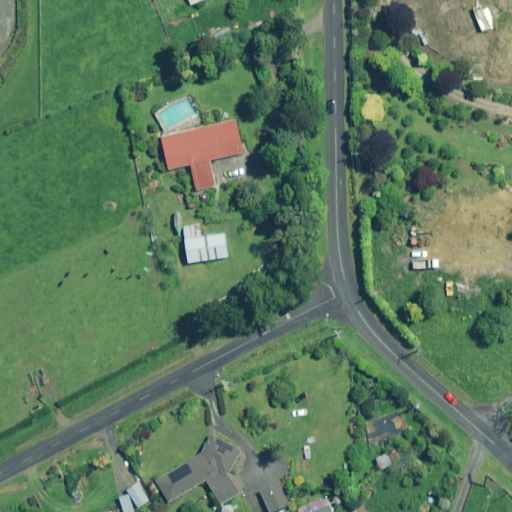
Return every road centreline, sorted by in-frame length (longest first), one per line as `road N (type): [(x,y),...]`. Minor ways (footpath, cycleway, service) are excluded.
road 1 (unclassified): [(0,472),(348,290)]
road 2 (unclassified): [(333,0),(337,232),(348,290)]
road 3 (unclassified): [(348,290),(385,344),(511,460)]
